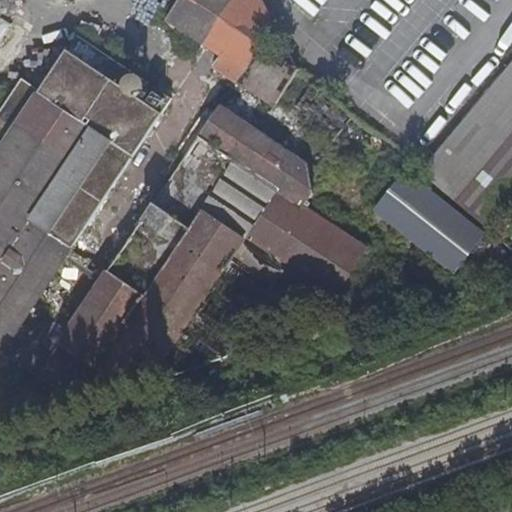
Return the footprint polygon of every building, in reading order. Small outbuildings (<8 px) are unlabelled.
[(180,0),(167,20),(220,56),(212,67),(273,108),(279,98),(298,72),(261,0),(180,0)] [(0,358),(66,260),(72,249),(172,99),(79,37),(39,96),(20,84),(0,115),(0,131),(11,139),(0,154),(0,358)] [(511,63),(423,172),(498,232),(511,214),(511,63)] [(305,92),(298,72),(279,98),(294,108),(305,92)] [(168,379),(227,357),(241,336),(257,313),(266,319),(271,322),(302,278),(333,299),(366,249),(305,207),(313,195),(309,168),(220,108),(200,138),(184,162),(138,230),(110,273),(102,284),(40,376),(77,401),(156,372),(168,379)] [(184,162),(200,138),(191,132),(175,156),(184,162)] [(460,223),(397,184),(375,211),(454,273),(484,235),(477,229),(460,223)] [(75,266),(102,284),(110,273),(72,249),(66,260),(75,266)] [(257,313),(241,336),(250,343),(266,319),(257,313)] [(0,427),(8,425),(31,390),(23,385),(0,420),(0,427)] [(50,402),(31,390),(8,425),(43,413),(50,402)]
